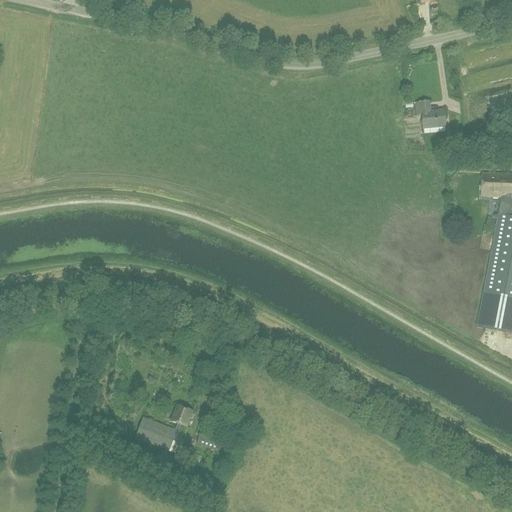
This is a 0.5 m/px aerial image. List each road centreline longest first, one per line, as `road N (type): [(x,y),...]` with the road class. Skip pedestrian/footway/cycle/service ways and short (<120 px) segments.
road 1 (unclassified): [(511,491),(278,356),(186,315),(98,299),(0,319)]
road 2 (unclassified): [(511,21),(296,65),(25,0)]
